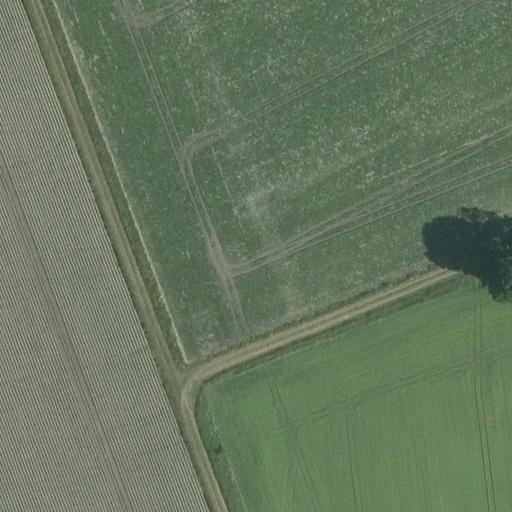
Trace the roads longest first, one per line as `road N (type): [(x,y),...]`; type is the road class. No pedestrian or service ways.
road 1 (track): [(511,245),(174,379),(222,511)]
road 2 (track): [(33,0),(174,379)]
